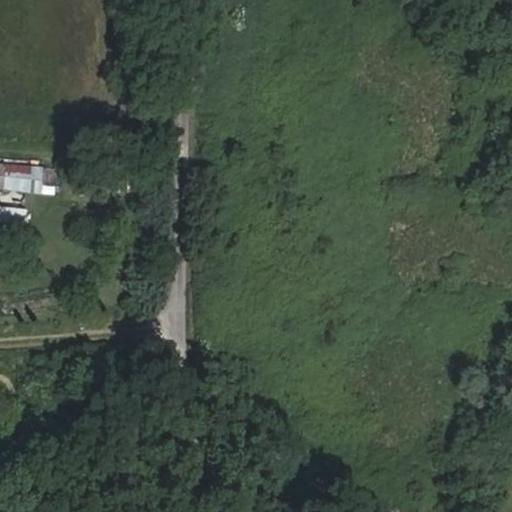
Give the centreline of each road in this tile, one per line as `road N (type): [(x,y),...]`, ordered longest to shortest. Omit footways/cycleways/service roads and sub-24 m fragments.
road 1 (unclassified): [(187,0),(176,338),(276,491),(314,511)]
road 2 (track): [(176,338),(0,346)]
